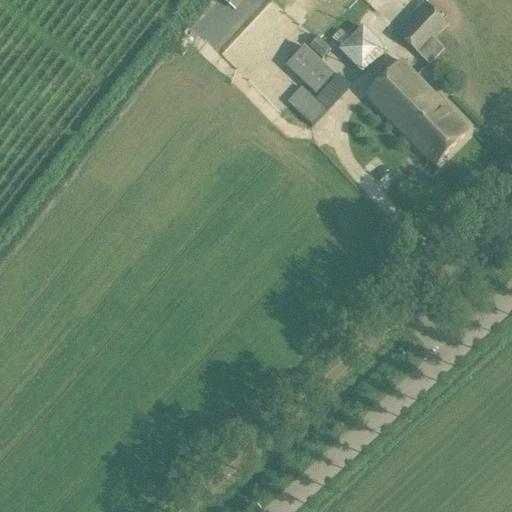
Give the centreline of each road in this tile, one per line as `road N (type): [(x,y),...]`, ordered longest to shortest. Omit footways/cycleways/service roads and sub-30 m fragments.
road 1 (tertiary): [(276,511),(454,352)]
road 2 (track): [(339,135),(289,130),(173,20)]
road 3 (unclassified): [(413,300),(511,209)]
